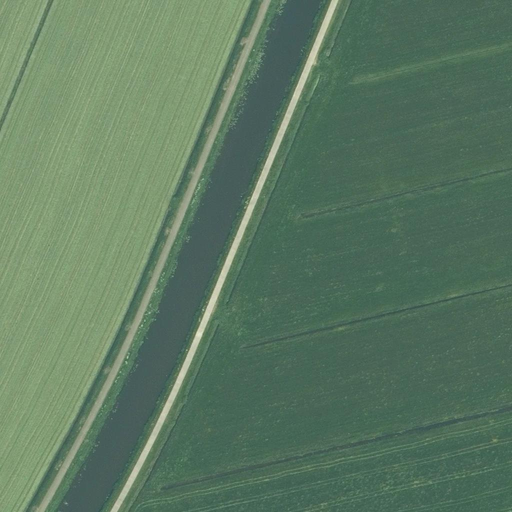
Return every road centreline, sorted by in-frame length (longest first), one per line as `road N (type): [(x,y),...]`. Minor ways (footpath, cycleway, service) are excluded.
road 1 (unclassified): [(38,511),(148,294),(265,0)]
road 2 (unclassified): [(112,511),(207,313),(334,0)]
